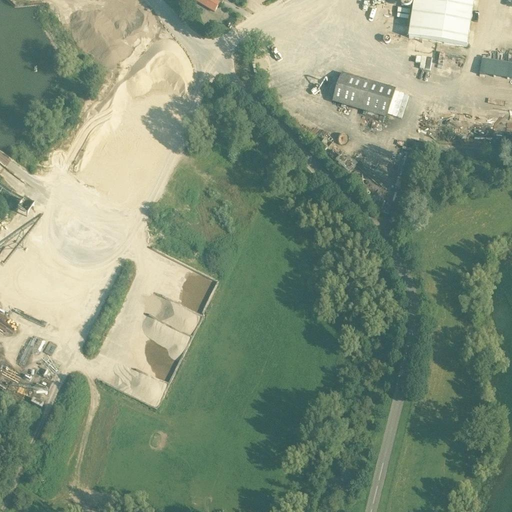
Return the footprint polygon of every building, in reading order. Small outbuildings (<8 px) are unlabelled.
[(193,0),(215,13),(221,4),(222,5),(225,0),(193,0)] [(415,0),(409,38),(469,47),(476,0),(415,0)] [(430,70),(432,58),(420,56),(418,68),(430,70)] [(511,62),(483,58),(480,75),(511,79),(511,62)] [(333,104),(388,120),(397,91),(342,75),(333,104)] [(300,127),(308,132),(313,126),(305,120),(300,127)] [(28,186),(21,195),(35,205),(42,196),(28,186)]
